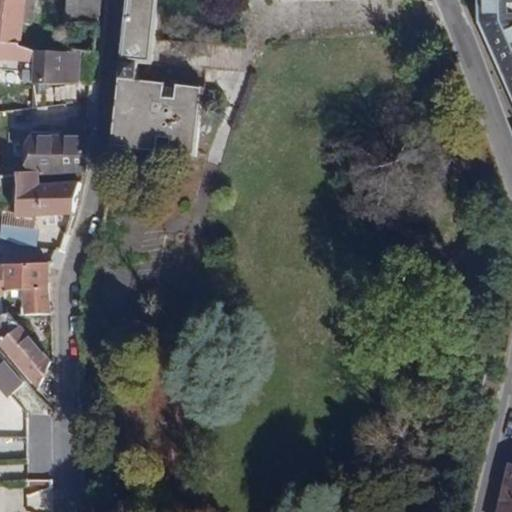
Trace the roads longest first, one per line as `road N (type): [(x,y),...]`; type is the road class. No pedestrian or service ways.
road 1 (tertiary): [(482,511),(511,386),(511,164),(447,0)]
road 2 (residential): [(113,0),(97,163),(69,268),(66,413)]
